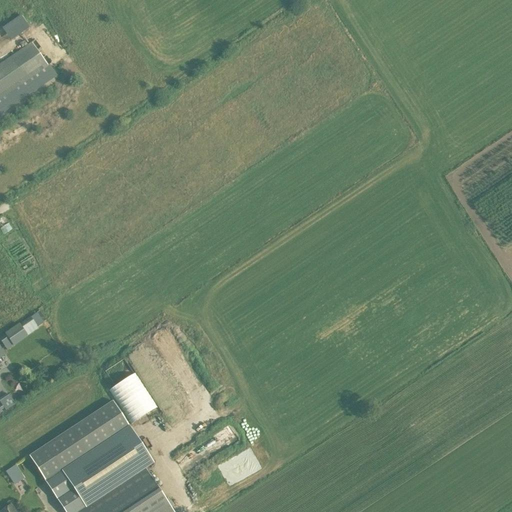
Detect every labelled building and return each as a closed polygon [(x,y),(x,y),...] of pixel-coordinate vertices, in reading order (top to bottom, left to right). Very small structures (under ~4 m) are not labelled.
[(0,27),(9,40),(29,27),(20,13),(0,27)] [(32,42),(0,64),(0,99),(48,66),(32,42)] [(19,324),(4,334),(5,335),(0,338),(0,340),(7,351),(13,346),(13,347),(39,328),(30,316),(19,324)] [(114,384),(107,388),(131,423),(157,405),(124,357),(105,371),(114,384)] [(15,405),(9,395),(0,401),(2,405),(0,405),(0,411),(5,409),(6,410),(15,405)] [(45,481),(129,426),(113,401),(28,455),(45,481)] [(129,426),(45,481),(65,511),(73,511),(144,466),(153,460),(130,425),(129,426)] [(18,470),(16,465),(6,472),(9,476),(18,470)] [(174,511),(144,466),(73,511),(174,511)]
